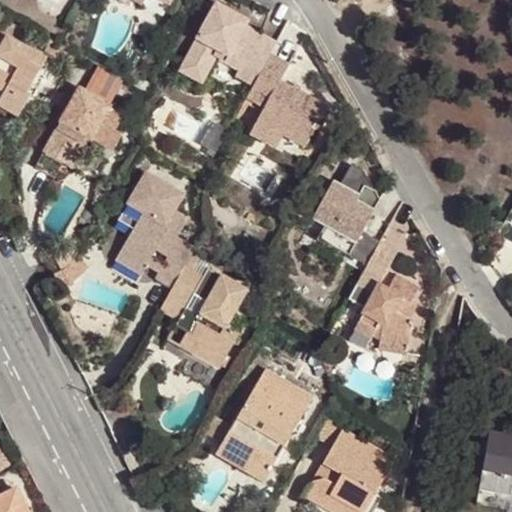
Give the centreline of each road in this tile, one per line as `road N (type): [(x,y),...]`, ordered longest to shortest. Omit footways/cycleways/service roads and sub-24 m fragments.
road 1 (residential): [(511,337),(467,277),(310,0)]
road 2 (residential): [(105,511),(0,299)]
